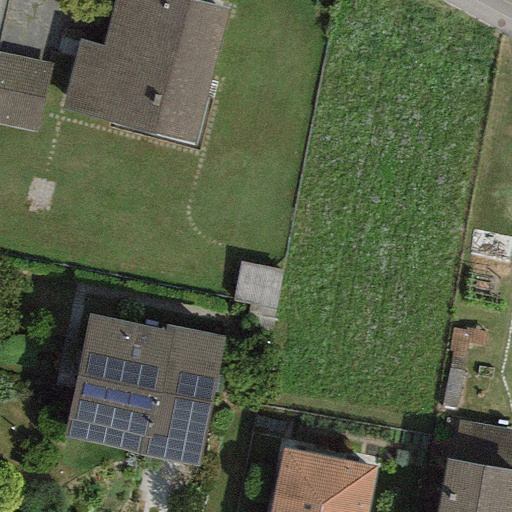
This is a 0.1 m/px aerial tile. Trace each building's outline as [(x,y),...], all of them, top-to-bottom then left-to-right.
[(225,11),(173,0),(105,0),(92,63),(62,57),(48,123),(194,155),(225,11)] [(40,72),(0,64),(0,130),(28,136),(40,72)] [(226,343),(90,317),(65,443),(201,470),(226,343)] [(367,511),(378,465),(281,449),(268,511),(367,511)] [(511,511),(511,473),(441,462),(432,511),(511,511)]
